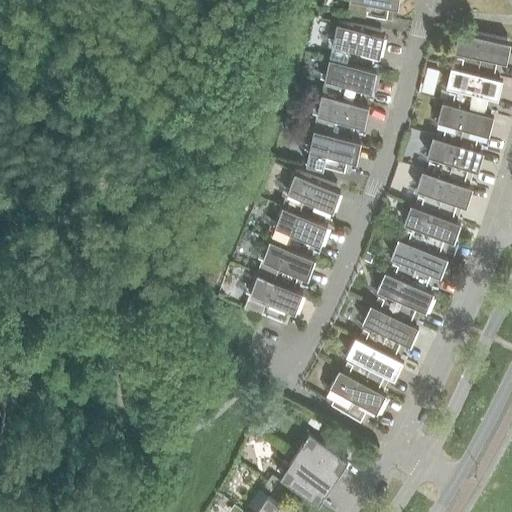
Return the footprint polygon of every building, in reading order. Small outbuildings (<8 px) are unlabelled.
[(391,19),(394,0),(348,0),(347,12),(391,19)] [(336,20),(328,56),(372,66),(380,30),(336,20)] [(498,76),(502,59),(507,39),(463,29),(455,66),(498,76)] [(328,56),(321,92),(364,101),(372,66),(328,56)] [(490,112),(498,76),(455,66),(446,100),(490,112)] [(313,127),(357,137),(364,101),(321,92),(313,127)] [(480,148),(490,112),(446,100),(437,135),(480,148)] [(349,172),(352,157),(357,137),(313,127),(305,163),(349,172)] [(469,183),(480,148),(437,135),(426,170),(469,183)] [(282,203),(324,219),(336,185),(294,169),(282,203)] [(457,219),(469,183),(426,170),(414,204),(457,219)] [(269,238),(311,253),(324,219),(282,203),(269,238)] [(402,237),(444,254),(457,219),(414,204),(402,237)] [(430,288),(436,272),(444,254),(402,237),(388,271),(430,288)] [(269,238),(256,272),(299,287),(311,253),(269,238)] [(364,252),(361,259),(368,262),(371,255),(364,252)] [(415,322),(430,288),(388,271),(374,304),(415,322)] [(286,321),(299,287),(256,272),(244,306),(286,321)] [(399,356),(415,322),(374,304),(359,336),(399,356)] [(359,336),(342,369),(382,389),(399,356),(359,336)] [(364,423),(373,407),(382,389),(342,369),(325,401),(364,423)] [(322,422),(313,415),(307,424),(316,430),(322,422)] [(309,430),(294,452),(333,477),(348,455),(309,430)] [(294,452),(280,475),(318,500),(333,477),(294,452)] [(271,473),(267,479),(274,484),(278,478),(271,473)] [(267,479),(263,484),(270,490),(274,484),(267,479)] [(284,483),(278,479),(275,483),(280,488),(284,483)] [(292,511),(267,493),(253,511),(292,511)]
